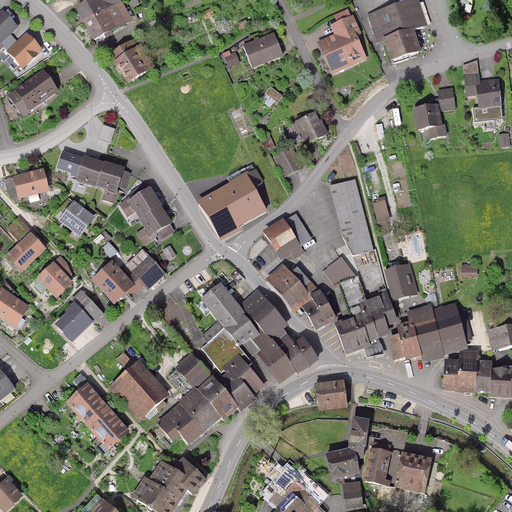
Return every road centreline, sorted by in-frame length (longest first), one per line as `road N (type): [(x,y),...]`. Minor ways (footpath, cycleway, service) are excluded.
road 1 (residential): [(221,249),(46,384)]
road 2 (secondary): [(329,374),(415,393),(511,451)]
road 3 (secondary): [(207,511),(252,422),(282,395),(329,374)]
road 4 (tertiary): [(113,94),(221,249)]
road 5 (residential): [(233,257),(346,137)]
road 6 (tertiary): [(233,257),(322,350),(329,374)]
road 7 (residential): [(346,137),(279,0)]
road 8 (residential): [(346,137),(399,85),(462,58)]
road 9 (residential): [(113,94),(42,145),(0,157)]
road 10 (tertiary): [(26,0),(113,94)]
